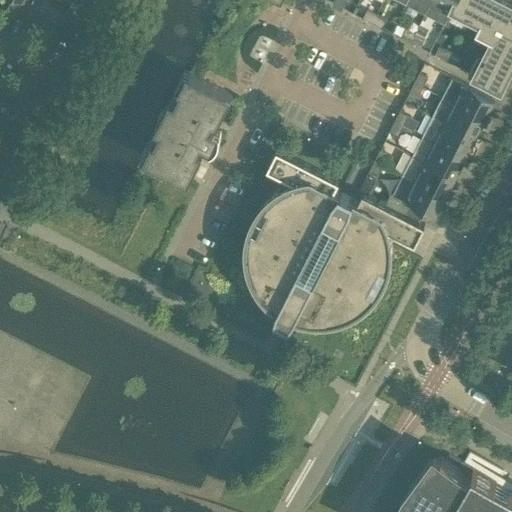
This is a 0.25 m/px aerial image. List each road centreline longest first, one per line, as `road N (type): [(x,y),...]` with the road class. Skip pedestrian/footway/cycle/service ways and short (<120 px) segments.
road 1 (residential): [(274,79),(356,122),(382,71),(298,28)]
road 2 (residential): [(184,256),(274,79)]
road 3 (tertiary): [(421,345),(511,180)]
road 4 (residential): [(511,425),(451,387),(421,345)]
